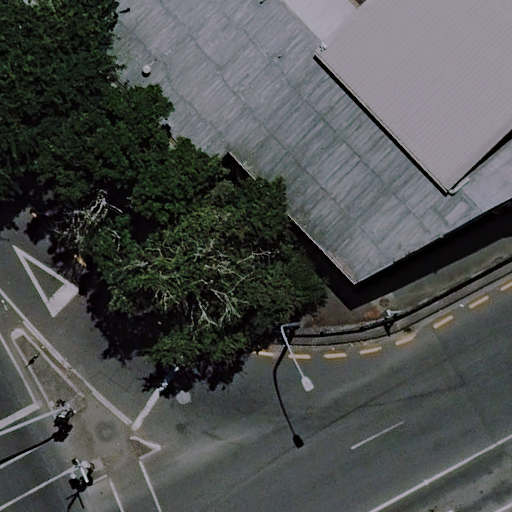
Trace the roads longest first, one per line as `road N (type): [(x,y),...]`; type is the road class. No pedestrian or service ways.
road 1 (trunk): [(0,239),(162,393),(395,502)]
road 2 (secondary): [(395,502),(511,436)]
